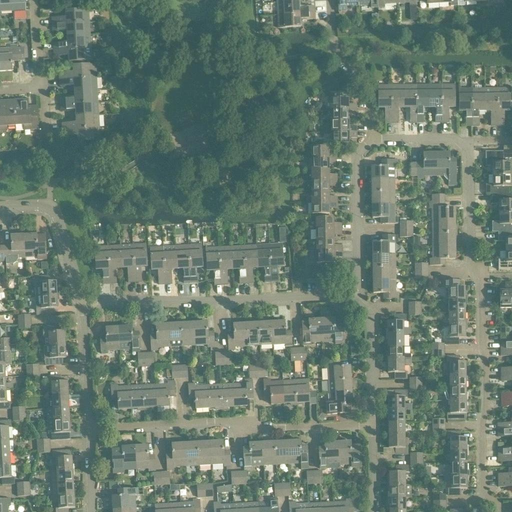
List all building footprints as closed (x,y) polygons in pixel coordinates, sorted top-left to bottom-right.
[(13,11),(12,0),(0,0),(0,15),(0,12),(13,11)] [(25,0),(12,0),(13,11),(26,11),(25,0)] [(358,6),(358,0),(337,0),(338,10),(350,10),(351,8),(351,6),(358,6)] [(358,0),(358,6),(371,5),(371,8),(378,8),(377,0),(358,0)] [(277,3),(278,16),(315,13),(314,7),(299,8),(299,2),(277,3)] [(51,19),(52,25),(89,23),(88,10),(66,11),(66,18),(51,19)] [(315,13),(278,16),(279,29),(301,27),(300,21),(315,20),(315,13)] [(67,31),(67,37),(89,35),(89,23),(52,25),(52,32),(67,31)] [(53,44),(53,50),(90,48),(89,35),(67,37),(68,43),(53,44)] [(10,49),(0,50),(0,72),(12,71),(12,59),(18,59),(18,58),(17,49),(17,46),(10,46),(10,49)] [(90,48),(53,50),(54,57),(69,56),(69,62),(91,61),(90,48)] [(59,74),(59,80),(96,78),(95,65),(73,66),(73,73),(59,74)] [(74,86),(75,92),(97,91),(96,78),(59,80),(59,87),(74,86)] [(416,86),(404,87),(404,109),(410,109),(410,124),(417,123),(416,86)] [(429,86),(416,86),(417,123),(423,123),(423,108),(429,108),(429,86)] [(441,86),(429,86),(429,108),(435,108),(435,123),(442,123),(441,86)] [(455,86),(441,86),(442,123),(448,123),(448,108),(455,108),(455,86)] [(391,124),(391,87),(378,87),(378,109),(385,109),(385,124),(391,124)] [(404,87),(391,87),(391,124),(398,124),(398,109),(404,109),(404,87)] [(510,89),(497,90),(497,127),(504,126),(504,112),(510,111),(510,89)] [(472,127),(472,90),(459,90),(459,112),(466,112),(466,127),(472,127)] [(484,90),(472,90),(472,127),(479,127),(479,112),(485,112),(484,90)] [(497,90),(484,90),(485,112),(491,112),(491,127),(497,127),(497,90)] [(60,99),(60,105),(97,103),(97,91),(75,92),(75,98),(60,99)] [(331,101),(331,111),(356,111),(356,104),(348,104),(348,99),(327,100),(327,101),(331,101)] [(0,105),(0,111),(0,131),(7,131),(6,126),(15,126),(14,101),(0,102),(0,105)] [(27,101),(14,101),(15,126),(24,125),(24,130),(38,130),(37,109),(28,110),(27,101)] [(76,111),(76,117),(98,116),(97,103),(60,105),(61,112),(76,111)] [(327,121),(327,122),(348,122),(348,117),(356,117),(356,111),(331,111),(331,121),(327,121)] [(61,124),(62,131),(99,128),(98,116),(76,117),(76,123),(61,124)] [(331,123),(331,133),(357,133),(356,126),(348,126),(348,122),(327,122),(327,123),(331,123)] [(99,128),(62,131),(62,137),(77,136),(78,143),(100,141),(99,128)] [(357,133),(331,133),(331,143),(328,143),(328,144),(349,144),(349,139),(357,139),(357,133)] [(311,150),(311,160),(337,159),(336,153),(328,153),(328,148),(307,148),(307,150),(311,150)] [(493,166),(493,176),(511,176),(511,175),(511,151),(486,152),(486,166),(493,166)] [(417,177),(417,180),(424,179),(424,176),(437,176),(436,154),(423,154),(423,167),(417,167),(417,177)] [(436,154),(437,176),(443,176),(448,182),(448,186),(456,186),(456,166),(455,166),(451,163),(450,163),(449,154),(436,154)] [(308,170),(308,171),(329,170),(329,166),(337,165),(337,159),(311,160),(311,170),(308,170)] [(372,167),(372,180),(394,180),(394,167),(397,167),(397,161),(384,161),(384,167),(372,167)] [(311,172),(311,182),(337,181),(337,175),(329,175),(329,170),(308,171),(308,172),(311,172)] [(486,195),(492,195),(508,194),(508,187),(511,187),(511,176),(493,176),(493,185),(486,185),(486,195)] [(370,188),(370,193),(394,193),(394,180),(372,180),(372,188),(370,188)] [(308,192),(308,193),(329,192),(329,188),(337,187),(337,181),(311,182),(311,192),(308,192)] [(311,194),(312,204),(337,203),(337,197),(329,197),(329,192),(308,193),(308,194),(311,194)] [(372,198),(372,206),(394,205),(394,193),(370,193),(370,198),(372,198)] [(499,204),(499,214),(511,213),(511,194),(508,194),(492,195),(492,204),(499,204)] [(432,209),(432,222),(454,221),(454,208),(442,209),(442,202),(444,202),(432,202),(429,202),(429,209),(432,209)] [(337,203),(312,204),(312,214),(308,214),(308,215),(329,215),(329,210),(337,210),(337,203)] [(394,205),(372,206),(372,219),(385,218),(385,225),(398,225),(397,218),(394,218),(394,205)] [(492,233),(498,233),(498,232),(511,232),(511,213),(499,214),(499,223),(492,223),(492,233)] [(316,221),(316,230),(341,230),(341,224),(333,224),(333,219),(312,219),(312,221),(316,221)] [(432,222),(432,234),(457,234),(457,229),(454,229),(454,221),(432,222)] [(400,222),(400,230),(412,230),(412,222),(400,222)] [(312,240),(312,241),(333,241),(333,236),(341,236),(341,230),(316,230),(316,240),(312,240)] [(412,230),(400,230),(400,238),(412,238),(412,230)] [(505,242),(505,251),(511,251),(511,232),(498,232),(498,233),(498,242),(505,242)] [(432,234),(433,247),(455,247),(454,239),(457,239),(457,234),(432,234)] [(37,235),(24,236),(25,258),(37,257),(37,260),(46,260),(45,237),(37,237),(37,235)] [(11,249),(5,249),(6,262),(6,265),(13,265),(16,263),(18,259),(18,258),(25,258),(24,236),(10,237),(11,249)] [(373,243),(373,256),(395,255),(395,243),(398,243),(398,236),(385,236),(385,242),(373,243)] [(316,242),(316,252),(342,252),(342,246),(334,246),(333,241),(312,241),(312,243),(316,242)] [(146,245),(133,246),(135,283),(141,283),(140,268),(147,267),(146,245)] [(282,245),(269,246),(271,283),(278,282),(277,267),(283,267),(282,245)] [(133,246),(120,247),(121,269),(127,268),(128,283),(135,283),(133,246)] [(201,246),(188,247),(190,284),(197,283),(196,268),(202,268),(201,246)] [(256,246),(244,247),(246,284),(253,284),(252,269),(258,269),(256,246)] [(269,246),(256,246),(258,269),(264,268),(265,283),(271,283),(269,246)] [(120,247),(107,248),(110,284),(116,284),(115,269),(121,269),(120,247)] [(175,247),(163,248),(165,285),(172,285),(171,270),(177,269),(175,247)] [(188,247),(175,247),(177,269),(183,269),(184,284),(190,284),(188,247)] [(244,247),(231,248),(233,270),(239,270),(239,285),(246,284),(244,247)] [(455,247),(433,247),(433,259),(429,259),(430,266),(442,266),(442,260),(455,260),(455,247)] [(110,284),(107,248),(94,248),(96,270),(102,270),(103,285),(110,284)] [(165,285),(163,248),(150,249),(151,271),(158,271),(159,285),(165,285)] [(231,248),(219,249),(221,286),(227,285),(226,270),(233,270),(231,248)] [(221,286),(219,249),(206,250),(207,272),(213,271),(214,286),(221,286)] [(511,251),(505,251),(506,261),(499,261),(499,271),(511,270),(511,251)] [(342,252),(316,252),(316,262),(313,262),(313,264),(334,263),(334,258),(342,258),(342,252)] [(371,263),(371,268),(395,268),(395,255),(373,256),(373,263),(371,263)] [(415,264),(415,272),(427,272),(427,264),(415,264)] [(373,273),(373,281),(395,281),(395,268),(371,268),(371,273),(373,273)] [(427,272),(415,272),(415,280),(428,280),(427,272)] [(40,288),(40,296),(57,296),(56,283),(52,283),(52,276),(34,277),(35,289),(40,288)] [(395,281),(373,281),(373,294),(386,294),(386,300),(398,300),(398,293),(395,293),(395,281)] [(448,288),(449,301),(465,301),(465,288),(464,288),(464,281),(445,281),(445,288),(448,288)] [(501,309),(511,309),(511,284),(505,284),(505,292),(500,292),(500,313),(501,313),(501,309)] [(57,296),(40,296),(41,304),(36,305),(36,316),(54,315),(54,309),(57,309),(57,296)] [(449,301),(449,313),(465,313),(465,301),(449,301)] [(449,313),(449,326),(465,326),(465,313),(449,313)] [(387,322),(387,335),(403,335),(410,335),(410,329),(403,329),(403,323),(406,323),(406,316),(394,316),(394,322),(387,322)] [(334,319),(321,320),(323,342),(335,341),(335,345),(342,344),(341,332),(335,332),(334,319)] [(323,342),(321,320),(308,321),(309,333),(303,334),(303,346),(310,346),(310,343),(323,342)] [(264,321),(259,322),(260,346),(273,345),(271,323),(264,324),(264,321)] [(176,325),(169,325),(170,347),(183,346),(181,322),(176,322),(176,325)] [(186,322),(181,322),(183,346),(195,346),(194,324),(186,324),(186,322)] [(254,324),(246,325),(247,347),(260,346),(259,322),(254,322),(254,324)] [(284,322),(271,323),(273,345),(285,344),(285,348),(292,347),(291,335),(285,335),(284,322)] [(207,323),(194,324),(195,346),(208,345),(208,348),(215,348),(214,335),(208,335),(207,323)] [(170,347),(169,325),(156,326),(156,338),(150,339),(151,351),(158,351),(157,348),(170,347)] [(247,347),(246,325),(233,325),(234,338),(227,338),(228,351),(235,350),(235,347),(247,347)] [(48,338),(49,346),(65,345),(64,332),(61,333),(60,326),(42,327),(43,339),(48,338)] [(465,326),(449,326),(449,339),(446,339),(446,346),(459,345),(459,339),(465,339),(465,326)] [(132,327),(119,328),(120,350),(132,349),(133,352),(139,352),(139,339),(132,340),(132,327)] [(120,350),(119,328),(105,329),(106,341),(100,342),(101,354),(107,354),(107,351),(120,350)] [(387,335),(387,348),(404,348),(403,335),(387,335)] [(65,345),(49,346),(49,354),(44,355),(45,366),(63,365),(62,359),(66,358),(65,345)] [(0,365),(4,365),(12,365),(11,352),(10,353),(10,346),(0,346),(0,365)] [(306,348),(298,349),(299,362),(311,361),(310,355),(306,355),(306,348)] [(386,356),(386,361),(411,360),(411,355),(404,355),(404,348),(387,348),(387,356),(386,356)] [(299,362),(298,349),(290,349),(291,362),(299,362)] [(153,353),(145,354),(146,366),(154,366),(153,353)] [(223,366),(223,353),(215,354),(215,366),(223,366)] [(230,353),(223,353),(223,366),(231,365),(230,353)] [(146,366),(145,354),(137,354),(138,367),(146,366)] [(449,364),(449,376),(466,376),(465,363),(459,363),(459,357),(446,357),(446,364),(449,364)] [(411,360),(386,361),(386,365),(387,365),(388,374),(394,374),(394,380),(407,380),(407,373),(404,373),(404,366),(411,366),(411,360)] [(327,369),(328,381),(352,380),(352,379),(350,379),(349,367),(337,368),(336,361),(324,362),(324,369),(327,369)] [(180,379),(179,366),(171,367),(172,380),(180,379)] [(187,366),(179,366),(180,379),(188,379),(187,366)] [(257,379),(256,366),(248,366),(249,379),(257,379)] [(264,366),(256,366),(257,379),(265,378),(264,366)] [(51,384),(52,396),(68,395),(67,382),(61,383),(60,376),(48,377),(48,384),(51,384)] [(449,376),(449,389),(466,389),(466,376),(449,376)] [(0,378),(0,390),(6,391),(13,390),(13,384),(6,384),(5,378),(0,378)] [(271,405),(284,404),(282,382),(270,383),(270,380),(263,380),(264,393),(270,393),(271,405)] [(328,381),(329,394),(351,393),(350,385),(353,385),(352,380),(328,381)] [(245,385),(232,385),(234,407),(247,407),(246,400),(253,400),(252,381),(245,381),(245,385)] [(308,381),(295,382),(296,406),(302,406),(301,403),(309,403),(309,392),(308,381)] [(168,385),(155,386),(156,408),(169,407),(169,395),(175,394),(174,382),(167,382),(168,385)] [(282,382),(284,404),(291,404),(291,406),(296,406),(295,382),(282,382)] [(196,410),(209,409),(207,387),(195,388),(195,384),(188,385),(188,397),(195,397),(196,410)] [(118,410),(131,409),(130,387),(118,388),(117,385),(110,385),(111,398),(117,398),(118,410)] [(232,385),(220,386),(221,410),(226,410),(226,408),(234,407),(232,385)] [(155,386),(142,387),(144,411),(149,411),(149,408),(156,408),(155,386)] [(207,387),(209,409),(216,408),(216,411),(221,410),(220,386),(207,387)] [(130,387),(131,409),(139,409),(139,411),(144,411),(142,387),(130,387)] [(446,402),(450,401),(466,401),(466,389),(449,389),(444,389),(444,390),(443,390),(446,402)] [(6,391),(0,390),(0,410),(10,410),(10,403),(7,403),(6,391)] [(388,398),(388,411),(411,410),(411,405),(404,405),(404,398),(407,398),(407,391),(394,391),(394,398),(388,398)] [(351,393),(329,394),(330,403),(328,403),(328,406),(326,406),(327,415),(350,414),(349,406),(352,406),(351,393)] [(52,396),(52,409),(69,408),(68,395),(52,396)] [(466,401),(450,401),(450,414),(447,414),(447,421),(466,420),(466,414),(466,401)] [(52,409),(53,421),(69,420),(69,408),(52,409)] [(388,411),(388,423),(404,423),(404,417),(411,417),(411,410),(388,411)] [(69,420),(53,421),(47,422),(48,435),(51,435),(51,441),(64,440),(64,434),(70,434),(69,420)] [(0,441),(9,441),(8,428),(11,428),(11,421),(0,421),(0,441)] [(388,423),(388,436),(405,436),(404,423),(388,423)] [(450,439),(450,452),(466,451),(466,438),(460,438),(460,432),(447,432),(447,439),(450,439)] [(405,436),(388,436),(388,449),(395,449),(395,455),(408,455),(408,448),(405,448),(405,436)] [(279,440),(274,441),(276,465),(288,464),(287,442),(280,443),(279,440)] [(0,441),(0,453),(10,453),(9,441),(0,441)] [(192,444),(185,444),(186,466),(198,465),(197,441),(192,442),(192,444)] [(202,441),(197,441),(198,465),(211,465),(210,443),(202,443),(202,441)] [(270,443),(262,444),(263,466),(276,465),(274,441),(269,441),(270,443)] [(223,442),(210,443),(211,465),(224,464),(224,467),(231,467),(230,454),(224,455),(223,442)] [(300,442),(287,442),(288,464),(301,464),(301,470),(308,469),(307,454),(307,447),(301,448),(300,442)] [(339,465),(338,443),(324,444),(325,457),(319,457),(320,470),(326,469),(326,466),(339,465)] [(351,443),(338,443),(339,465),(351,465),(352,468),(360,467),(360,455),(360,446),(351,447),(351,443)] [(186,466),(185,444),(171,445),(172,458),(166,458),(167,471),(174,470),(173,467),(186,466)] [(263,466),(262,444),(249,445),(250,457),(243,457),(244,470),(251,470),(251,466),(263,466)] [(148,446),(134,447),(136,469),(148,468),(149,472),(155,471),(155,459),(148,459),(148,446)] [(136,469),(134,447),(121,448),(122,461),(116,461),(117,474),(123,473),(123,470),(136,469)] [(450,452),(450,464),(467,464),(466,451),(450,452)] [(55,459),(56,472),(72,471),(72,457),(65,458),(65,452),(52,452),(52,459),(55,459)] [(0,453),(0,466),(10,466),(10,453),(0,453)] [(443,471),(443,477),(450,477),(467,477),(469,477),(468,472),(467,472),(467,464),(450,464),(450,471),(443,471)] [(10,466),(0,466),(0,479),(2,479),(2,486),(15,485),(14,478),(11,478),(10,466)] [(387,486),(389,486),(405,486),(405,473),(408,473),(408,467),(395,467),(395,473),(389,473),(389,481),(387,481),(387,486)] [(50,472),(51,484),(73,483),(72,471),(56,472),(50,472)] [(239,485),(239,472),(231,473),(231,486),(239,485)] [(246,472),(239,472),(239,485),(247,485),(246,472)] [(315,485),(314,472),(306,472),(307,485),(315,485)] [(322,472),(314,472),(315,485),(323,484),(322,472)] [(162,486),(161,473),(153,473),(154,486),(162,486)] [(169,473),(161,473),(162,486),(170,485),(169,473)] [(450,477),(443,477),(443,483),(451,483),(451,489),(448,489),(448,496),(460,496),(460,490),(467,490),(467,477),(450,477)] [(51,484),(52,497),(74,496),(73,483),(51,484)] [(290,484),(282,485),(283,497),(290,497),(290,484)] [(30,490),(17,490),(17,497),(30,496),(30,491),(31,491),(31,492),(36,491),(36,485),(31,486),(29,486),(30,490)] [(205,498),(204,485),(197,486),(197,498),(205,498)] [(212,485),(204,485),(205,498),(213,497),(212,485)] [(283,497),(282,485),(274,485),(275,498),(283,497)] [(389,491),(389,499),(405,499),(411,498),(411,486),(405,486),(389,486),(387,486),(387,491),(389,491)] [(112,497),(113,510),(135,509),(134,496),(137,496),(137,489),(124,490),(125,496),(112,497)] [(74,496),(52,497),(51,497),(51,504),(58,503),(58,509),(55,509),(55,511),(68,511),(68,509),(75,509),(74,496)] [(0,511),(7,511),(8,506),(11,506),(10,499),(0,499),(0,511)] [(346,503),(333,504),(333,511),(350,511),(353,511),(353,499),(345,500),(346,503)] [(389,499),(389,511),(405,511),(405,499),(389,499)] [(193,504),(180,505),(180,511),(200,511),(200,500),(193,501),(193,504)] [(270,503),(258,504),(258,511),(277,511),(277,500),(270,500),(270,503)] [(233,511),(233,506),(220,506),(220,503),(213,503),(213,511),(233,511)] [(308,511),(308,505),(296,506),(295,503),(289,503),(289,511),(308,511)]
